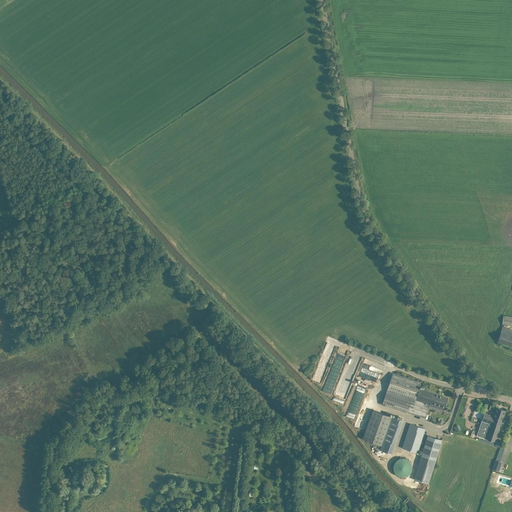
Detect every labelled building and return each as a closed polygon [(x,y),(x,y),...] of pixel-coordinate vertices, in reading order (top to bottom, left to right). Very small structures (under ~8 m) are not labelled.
[(502,323),(507,324),(511,324),(511,316),(508,316),(503,315),(502,323)] [(501,331),(499,337),(497,342),(511,346),(511,330),(511,334),(501,331)] [(436,404),(445,407),(448,398),(419,388),(421,383),(393,373),(383,405),(425,418),(429,406),(435,408),(436,404)] [(477,433),(476,435),(481,437),(486,438),(495,441),(504,415),(506,410),(496,407),(493,416),(489,415),(487,420),(486,422),(484,422),(481,421),(477,433)] [(361,438),(381,445),(392,416),(372,409),(361,438)] [(481,411),(474,409),(473,416),(479,418),(481,411)] [(403,421),(392,416),(388,429),(383,441),(380,450),(391,454),(392,451),(403,421)] [(405,440),(402,448),(417,453),(424,431),(425,428),(410,423),(409,427),(405,440)] [(414,479),(428,483),(442,440),(428,436),(414,479)] [(500,447),(496,459),(500,460),(504,449),(500,447)] [(393,467),(393,468),(393,469),(393,470),(394,471),(394,472),(395,473),(396,474),(397,475),(398,476),(399,476),(400,476),(401,477),(402,477),(403,477),(404,477),(405,476),(406,476),(407,476),(408,475),(409,475),(409,474),(410,473),(411,472),(411,471),(412,470),(412,469),(412,468),(412,467),(412,466),(412,465),(411,464),(411,463),(410,462),(410,461),(409,461),(409,460),(408,460),(407,459),(406,458),(405,458),(404,458),(403,458),(402,458),(401,458),(400,458),(399,458),(399,459),(398,459),(397,460),(396,461),(395,461),(395,462),(394,463),(394,464),(393,465),(393,466),(393,467)] [(492,469),(499,471),(502,462),(495,459),(492,469)] [(511,489),(511,488),(511,477),(503,474),(500,485),(511,489)]
